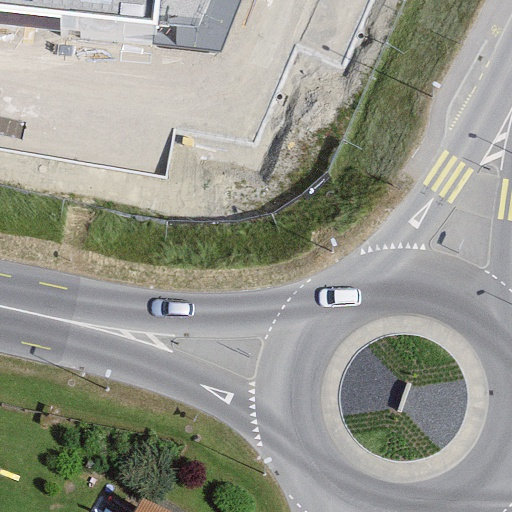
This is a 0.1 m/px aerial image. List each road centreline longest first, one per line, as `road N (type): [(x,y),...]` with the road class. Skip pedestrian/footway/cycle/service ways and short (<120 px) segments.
road 1 (tertiary): [(0,300),(299,359)]
road 2 (unclassified): [(436,293),(511,107)]
road 3 (tertiary): [(500,439),(506,369),(491,336),(436,293)]
road 4 (tertiary): [(299,359),(293,387),(304,443),(320,467),(368,498)]
road 5 (tertiary): [(436,293),(369,292),(339,307),(299,359)]
road 6 (tertiary): [(368,498),(430,499),(459,486),(500,439)]
